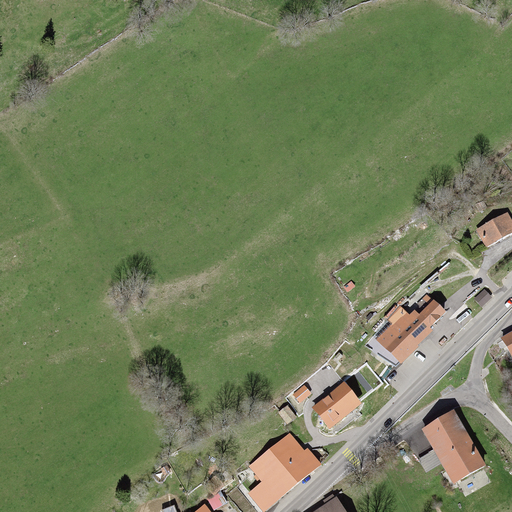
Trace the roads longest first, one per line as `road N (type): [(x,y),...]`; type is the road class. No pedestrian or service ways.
road 1 (primary): [(511,296),(366,440)]
road 2 (residential): [(479,392),(366,440)]
